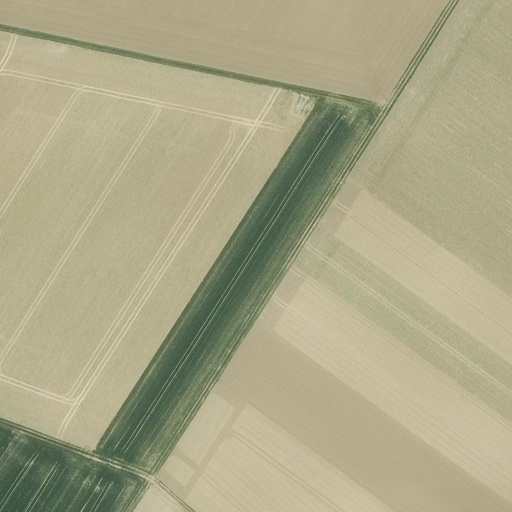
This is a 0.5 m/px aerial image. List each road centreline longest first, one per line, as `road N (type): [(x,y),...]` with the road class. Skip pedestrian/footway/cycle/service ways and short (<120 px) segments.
road 1 (track): [(186,511),(149,479),(383,110),(0,30)]
road 2 (track): [(127,511),(149,479),(0,423)]
road 3 (track): [(383,110),(454,0)]
